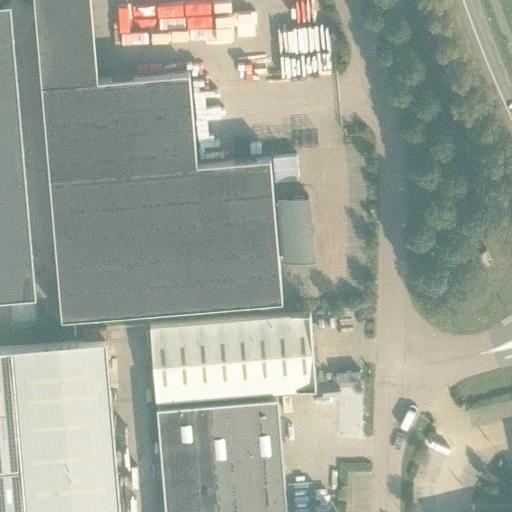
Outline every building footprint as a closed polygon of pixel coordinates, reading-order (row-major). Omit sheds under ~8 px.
[(34,0),(65,318),(286,296),(281,252),(287,252),(288,254),(315,251),(310,192),(282,194),(282,197),(276,197),(272,154),(199,162),(190,69),(98,78),(90,0),(34,0)] [(12,2),(0,3),(0,298),(37,295),(12,2)] [(299,22),(312,21),(312,3),(299,3),(299,22)] [(273,48),(278,72),(293,69),(293,66),(322,61),(318,40),(273,48)] [(474,255),(481,269),(493,263),(486,249),(474,255)] [(152,322),(158,398),(318,384),(311,308),(152,322)] [(0,511),(124,511),(110,338),(15,346),(0,347),(0,511)] [(337,511),(320,511),(289,511),(279,393),(159,403),(168,511),(337,511)]
